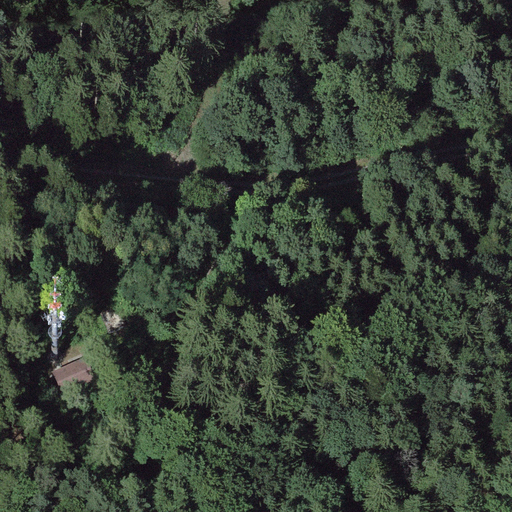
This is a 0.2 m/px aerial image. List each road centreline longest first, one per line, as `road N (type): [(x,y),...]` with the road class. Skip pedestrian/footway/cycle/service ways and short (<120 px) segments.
road 1 (track): [(511,126),(410,159),(279,182),(0,160)]
road 2 (track): [(279,182),(222,241),(189,316),(173,363),(151,511)]
